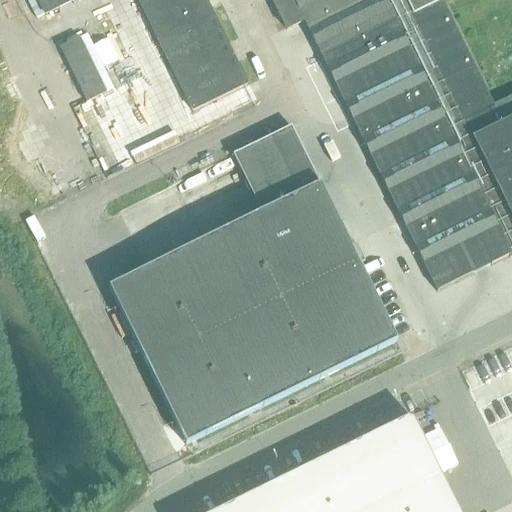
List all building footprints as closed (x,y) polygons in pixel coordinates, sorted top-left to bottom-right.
[(204,0),(26,0),(36,20),(76,0),(109,0),(168,122),(246,86),(204,0)] [(511,0),(269,0),(286,32),(304,23),(319,53),(436,293),(508,258),(511,255),(511,0)] [(59,49),(86,104),(113,91),(87,36),(59,49)] [(396,343),(358,265),(358,262),(354,254),(349,247),(291,128),(232,157),(261,215),(149,269),(108,290),(185,446),(396,343)] [(457,511),(411,418),(219,511),(457,511)] [(445,470),(460,464),(445,426),(430,432),(445,470)]
